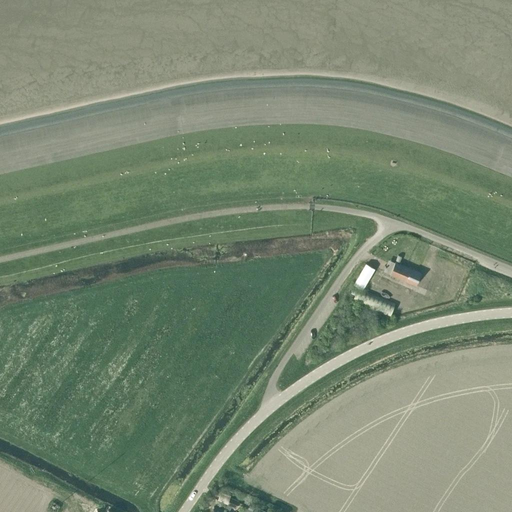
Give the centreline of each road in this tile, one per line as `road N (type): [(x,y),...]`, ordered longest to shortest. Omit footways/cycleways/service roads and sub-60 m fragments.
road 1 (tertiary): [(268,407),(396,334),(511,312)]
road 2 (unclassified): [(268,407),(275,373),(359,251),(398,227)]
road 3 (tertiary): [(184,511),(268,407)]
road 4 (unclassified): [(511,270),(398,227)]
